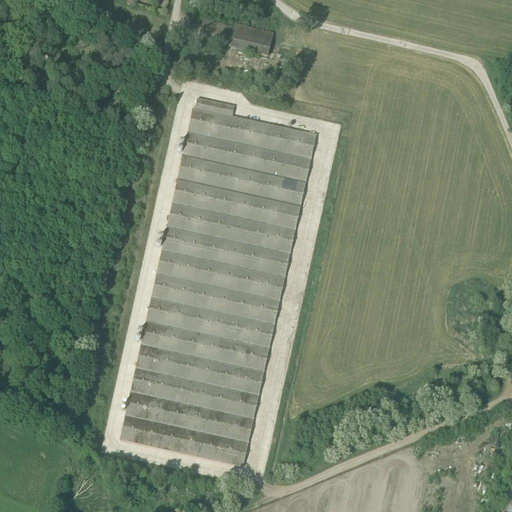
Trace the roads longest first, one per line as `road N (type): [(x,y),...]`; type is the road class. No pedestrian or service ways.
road 1 (unclassified): [(511,136),(465,56),(317,22),(275,0)]
road 2 (unclassified): [(269,494),(502,401)]
